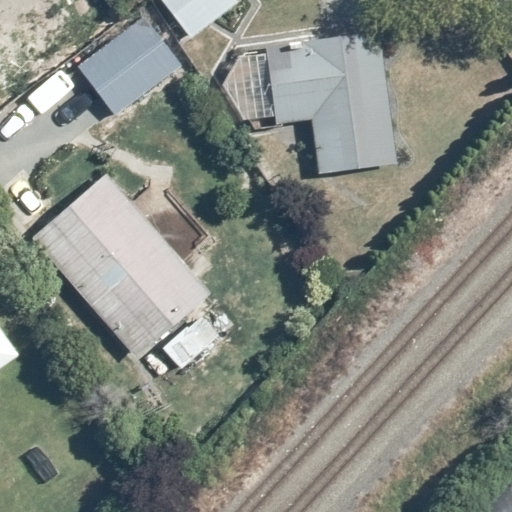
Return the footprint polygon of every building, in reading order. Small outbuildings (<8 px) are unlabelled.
[(168,0),(192,34),(242,0),(168,0)] [(511,0),(501,0),(501,1),(511,11),(511,0)] [(87,64),(120,113),(188,65),(153,17),(87,64)] [(315,49),(278,51),(247,53),(231,83),(250,120),(283,117),(283,124),(322,121),(325,170),(400,162),(392,33),(315,39),(315,49)] [(114,170),(37,236),(139,357),(217,291),(114,170)] [(163,349),(181,370),(222,334),(229,343),(250,325),(225,296),(163,349)] [(0,374),(31,352),(0,308),(0,374)]
